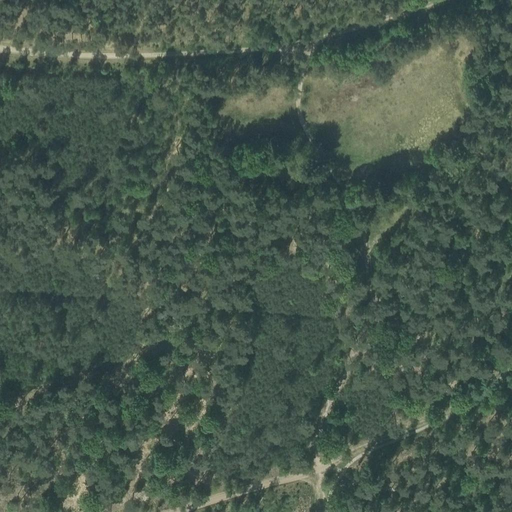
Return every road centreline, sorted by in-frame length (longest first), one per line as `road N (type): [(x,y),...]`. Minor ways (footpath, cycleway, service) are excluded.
road 1 (track): [(319,467),(322,419),(364,337),(371,293),(363,225),(297,104),(306,40)]
road 2 (track): [(306,40),(148,55),(0,49)]
road 3 (track): [(319,467),(433,416),(511,358)]
road 4 (track): [(469,511),(319,467)]
road 5 (track): [(174,511),(319,467)]
road 6 (track): [(306,40),(451,0)]
